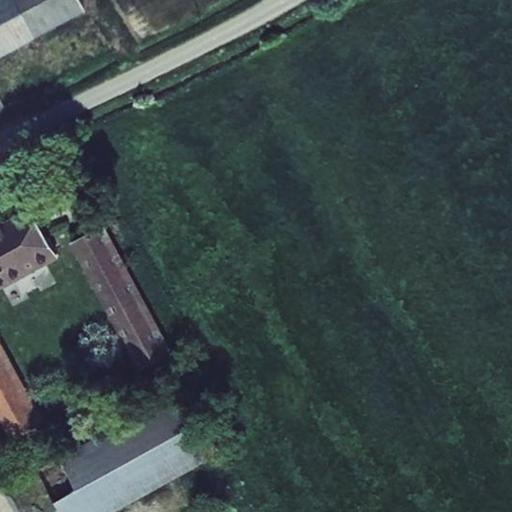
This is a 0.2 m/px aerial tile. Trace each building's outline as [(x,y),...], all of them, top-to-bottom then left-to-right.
[(0,0),(0,57),(86,11),(80,0),(0,0)] [(0,227),(0,293),(63,259),(35,209),(0,227)] [(107,226),(74,245),(143,373),(176,350),(107,226)] [(0,418),(13,443),(48,423),(0,336),(0,418)] [(133,363),(112,375),(122,394),(143,383),(133,363)] [(122,394),(112,375),(68,400),(79,420),(122,394)] [(61,505),(64,511),(122,511),(212,463),(175,398),(63,460),(82,493),(61,505)]
